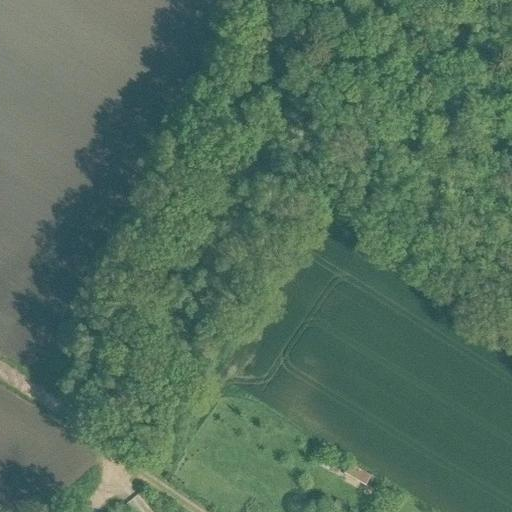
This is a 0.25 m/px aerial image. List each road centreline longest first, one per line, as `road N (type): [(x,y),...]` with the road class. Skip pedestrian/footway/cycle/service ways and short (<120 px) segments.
road 1 (track): [(268,0),(222,152),(162,233),(152,274),(147,429),(133,460),(111,468)]
road 2 (track): [(0,374),(98,437),(111,468)]
